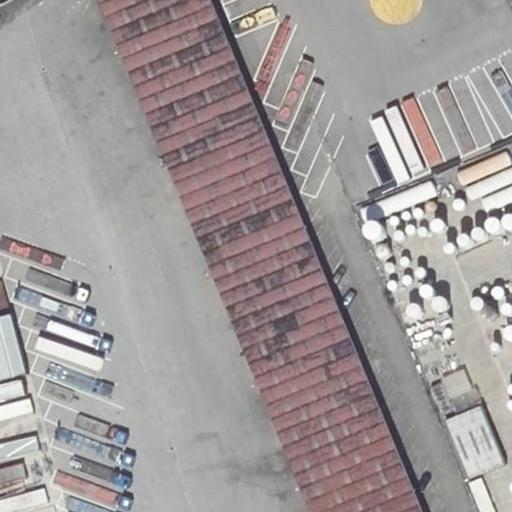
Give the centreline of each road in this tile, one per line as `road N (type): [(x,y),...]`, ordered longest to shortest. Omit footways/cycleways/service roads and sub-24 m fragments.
road 1 (unknown): [(213,511),(60,132),(43,64),(60,0)]
road 2 (unknown): [(316,0),(321,128),(337,184),(364,269),(473,511)]
